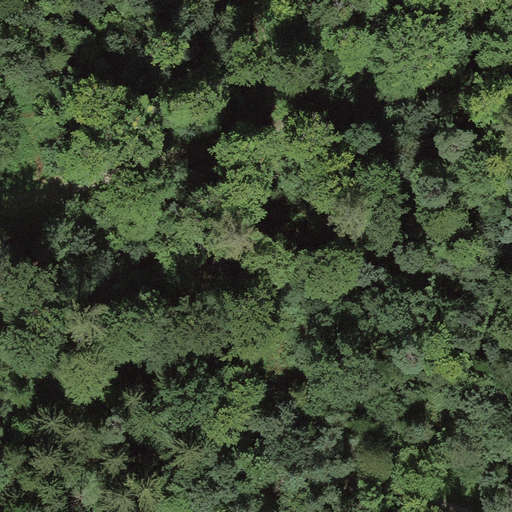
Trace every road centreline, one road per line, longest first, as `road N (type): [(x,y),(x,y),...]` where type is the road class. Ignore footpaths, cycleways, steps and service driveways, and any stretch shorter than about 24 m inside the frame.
road 1 (track): [(507,0),(464,51),(433,72),(0,211)]
road 2 (track): [(191,511),(281,485),(330,481),(406,492),(459,511)]
